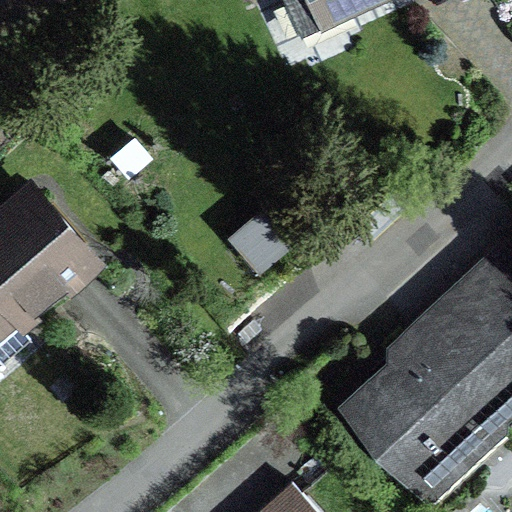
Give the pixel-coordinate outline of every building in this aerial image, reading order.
[(185,0),(158,0),(168,13),(185,0)] [(307,0),(318,22),(365,0),(307,0)] [(0,341),(96,251),(28,178),(0,203),(0,341)] [(410,342),(341,405),(420,492),(511,408),(511,254),(497,238),(398,328),(410,342)] [(311,511),(289,485),(256,511),(311,511)]
